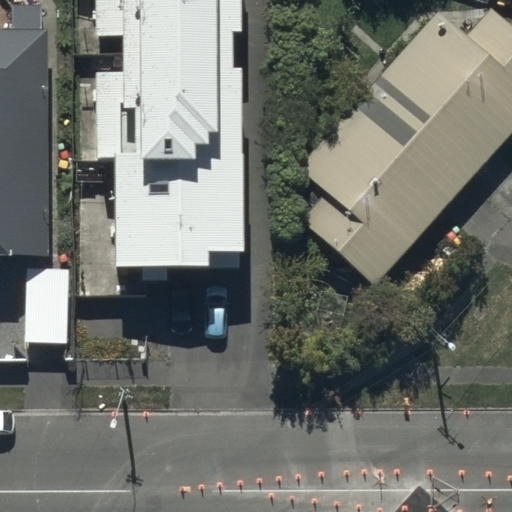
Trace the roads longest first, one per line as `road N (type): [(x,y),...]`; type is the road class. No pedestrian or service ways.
road 1 (tertiary): [(511,487),(173,488)]
road 2 (tertiary): [(173,488),(0,489)]
